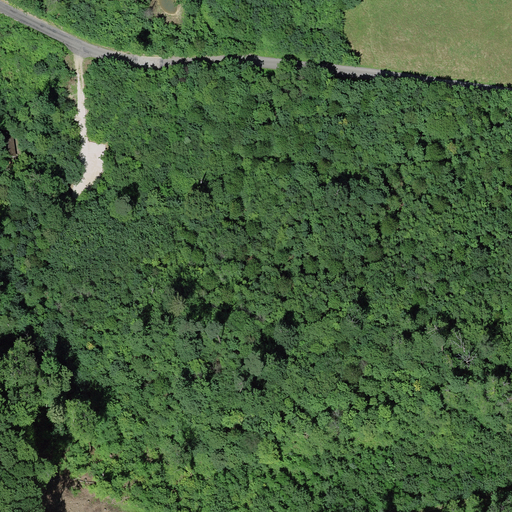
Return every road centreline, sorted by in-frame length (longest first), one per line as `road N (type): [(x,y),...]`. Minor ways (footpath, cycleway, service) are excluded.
road 1 (unclassified): [(0,2),(76,44),(119,57),(271,63),(511,90)]
road 2 (track): [(76,44),(83,202),(53,251)]
road 3 (track): [(0,425),(60,473),(155,511)]
